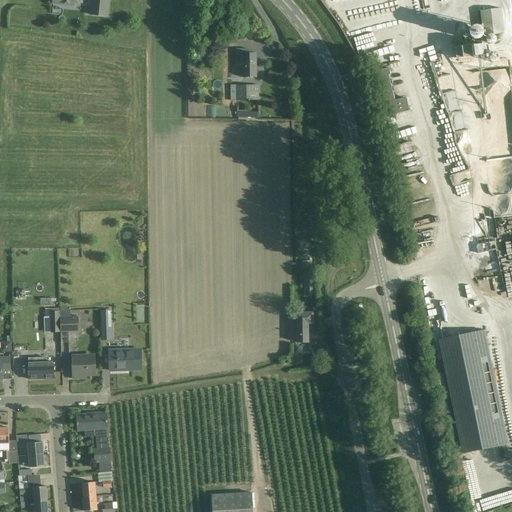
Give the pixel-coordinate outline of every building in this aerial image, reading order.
[(108,0),(91,0),(90,15),(107,17),(108,0)] [(504,33),(501,8),(480,11),(483,35),(504,33)] [(456,47),(455,47),(456,58),(463,57),(472,56),(486,55),(484,44),(471,45),(471,39),(461,40),(461,43),(456,43),(456,47)] [(249,53),(249,49),(236,49),(237,65),(243,64),(243,78),(256,78),(256,53),(250,53),(249,53)] [(389,68),(373,72),(384,117),(409,111),(406,98),(394,100),(388,75),(390,75),(389,68)] [(248,85),(236,85),(236,100),(248,100),(258,100),(258,85),(248,85)] [(395,157),(412,151),(409,142),(392,147),(395,157)] [(511,194),(491,198),(492,204),(511,200),(511,194)] [(312,261),(302,261),(303,272),(312,271),(312,261)] [(59,332),(58,308),(50,308),(51,332),(59,332)] [(112,339),(111,310),(100,310),(101,340),(112,339)] [(313,317),(313,313),(297,313),(298,342),(308,342),(308,323),(317,323),(317,317),(313,317)] [(77,331),(77,317),(61,318),(61,332),(77,331)] [(484,330),(439,339),(462,453),(470,452),(508,444),(484,330)] [(12,351),(12,341),(1,342),(1,352),(12,351)] [(141,370),(141,349),(108,350),(110,371),(110,369),(130,368),(130,370),(141,370)] [(72,355),(73,376),(73,379),(86,379),(86,375),(95,375),(95,358),(86,358),(86,355),(72,355)] [(45,357),(28,358),(28,379),(54,378),(53,362),(45,362),(45,357)] [(10,370),(10,358),(0,358),(0,380),(2,380),(2,370),(10,370)] [(77,418),(78,430),(96,429),(97,449),(94,449),(95,462),(110,461),(107,415),(77,418)] [(8,428),(0,427),(0,448),(9,449),(9,438),(8,428)] [(28,455),(43,454),(42,442),(27,443),(28,455)] [(19,463),(18,451),(3,451),(4,460),(9,460),(9,463),(19,463)] [(28,455),(26,456),(27,462),(29,462),(29,468),(34,467),(44,466),(43,454),(28,455)] [(25,502),(21,502),(19,478),(28,478),(27,476),(32,475),(32,469),(19,470),(19,477),(18,477),(20,503),(25,502)] [(28,488),(28,478),(19,478),(21,502),(25,502),(25,494),(28,494),(28,488)] [(82,483),(83,497),(96,496),(95,482),(82,483)] [(34,501),(47,500),(46,486),(33,487),(34,501)] [(253,511),(253,492),(212,494),(212,511),(253,511)] [(96,496),(83,497),(84,511),(97,510),(96,496)] [(48,511),(47,500),(34,501),(35,511),(48,511)] [(113,509),(112,503),(105,503),(105,509),(102,510),(102,511),(114,511),(115,509),(113,509)]
